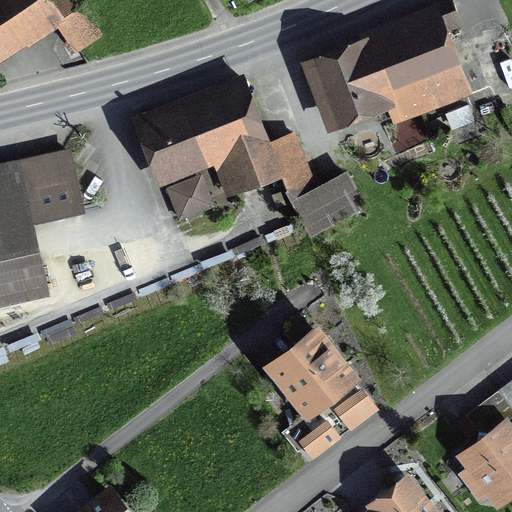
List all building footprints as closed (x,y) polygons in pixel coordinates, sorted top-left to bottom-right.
[(0,0),(0,46),(53,12),(76,47),(100,32),(79,0),(56,0),(50,4),(46,0),(0,0)] [(438,18),(312,65),(332,120),(383,101),(386,107),(389,106),(392,115),(433,99),(436,106),(463,95),(460,86),(463,85),(442,29),(459,22),(451,1),(434,7),(438,18)] [(281,171),(269,142),(246,81),(140,122),(160,175),(213,154),(227,191),(281,171)] [(281,171),(292,201),(316,191),(292,133),(269,142),(281,171)] [(68,150),(0,165),(0,293),(45,284),(30,217),(80,205),(68,150)] [(201,174),(168,187),(180,218),(213,205),(201,174)] [(347,175),(316,191),(292,201),(310,234),(363,205),(347,175)] [(271,363),(308,412),(353,378),(315,330),(271,363)] [(498,389),(511,407),(511,380),(500,390),(498,389)] [(489,433),(505,422),(511,415),(511,407),(498,389),(466,414),(479,431),(489,432),(489,433)] [(328,422),(304,440),(315,455),(339,437),(328,422)] [(489,432),(479,431),(478,442),(463,453),(499,501),(511,491),(511,431),(505,422),(489,433),(489,432)] [(377,507),(371,511),(431,511),(406,479),(374,503),(377,507)] [(125,511),(110,491),(82,511),(125,511)]
